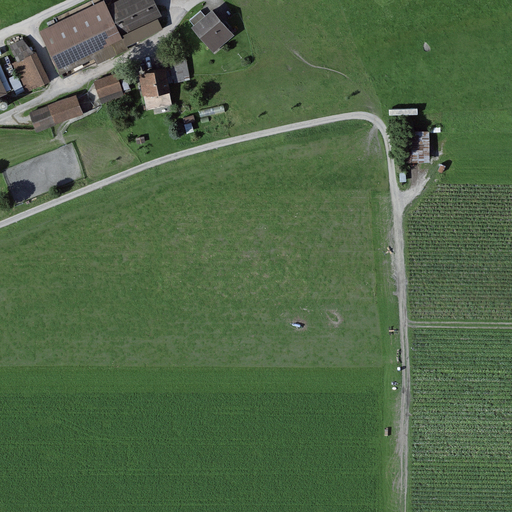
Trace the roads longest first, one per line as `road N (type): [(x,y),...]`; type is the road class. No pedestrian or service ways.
road 1 (track): [(0,226),(187,153),(329,120),(372,114),(383,121),(406,216),(412,292),(410,511)]
road 2 (track): [(0,118),(159,43),(193,0)]
